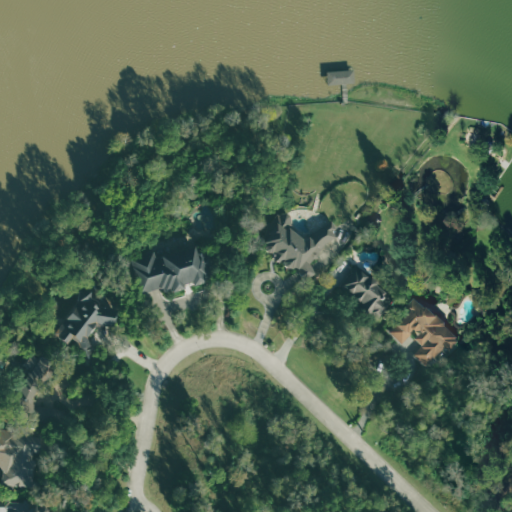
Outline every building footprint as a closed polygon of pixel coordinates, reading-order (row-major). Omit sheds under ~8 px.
[(356,83),(356,70),(329,71),(330,84),(356,83)] [(298,235),(293,212),(277,214),(280,231),(265,234),(268,252),(275,251),(279,274),(315,268),(314,260),(322,259),(319,244),(337,241),(335,229),(298,235)] [(386,295),(366,270),(347,285),(371,316),(386,303),(382,297),(386,295)] [(115,327),(118,307),(97,304),(98,294),(84,292),(82,305),(72,304),(66,342),(90,345),(93,323),(115,327)] [(391,332),(406,345),(413,336),(423,345),(415,355),(430,368),(461,333),(421,298),(391,332)] [(0,445),(0,465),(15,487),(26,479),(18,467),(36,455),(21,433),(15,437),(7,426),(0,430),(0,442),(2,445),(0,445)]
